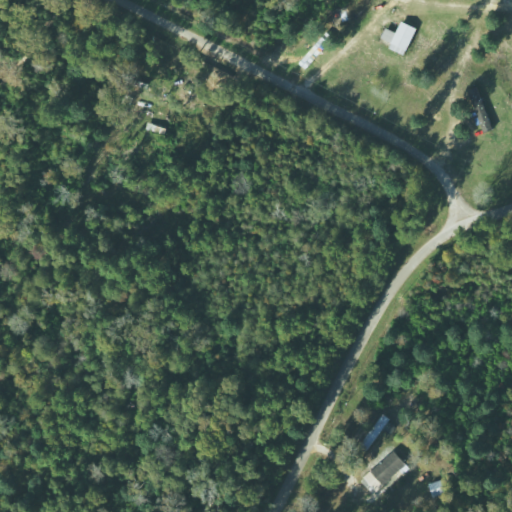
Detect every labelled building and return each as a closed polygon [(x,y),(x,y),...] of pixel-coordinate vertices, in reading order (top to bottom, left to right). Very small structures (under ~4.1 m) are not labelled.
[(387,29),(384,39),(394,42),(392,50),(410,55),(418,27),(402,23),(399,32),(387,29)] [(329,44),(319,38),(303,66),(314,71),(329,44)] [(472,89),(480,126),(484,125),(486,133),(493,131),(483,87),(472,89)] [(392,419),(386,414),(364,441),(370,446),(392,419)] [(367,478),(379,491),(408,463),(396,450),(367,478)]
